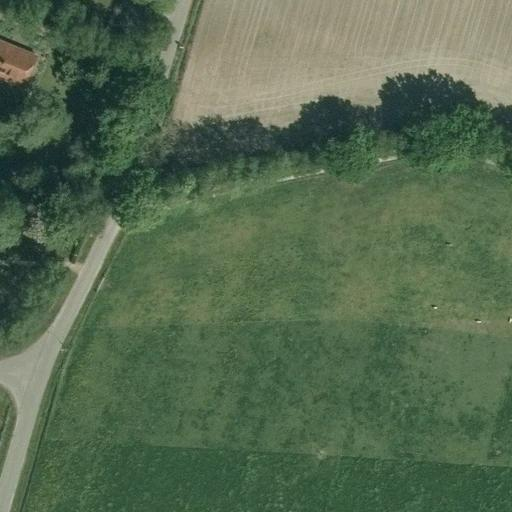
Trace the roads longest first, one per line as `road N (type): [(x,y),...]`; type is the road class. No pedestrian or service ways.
road 1 (unclassified): [(40,365),(129,180),(182,0)]
road 2 (unclassified): [(0,508),(40,365)]
